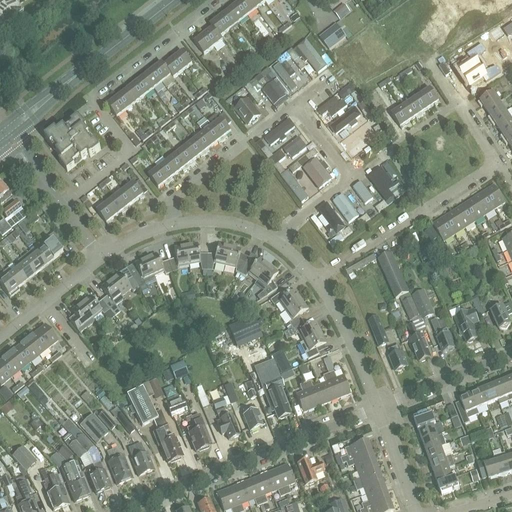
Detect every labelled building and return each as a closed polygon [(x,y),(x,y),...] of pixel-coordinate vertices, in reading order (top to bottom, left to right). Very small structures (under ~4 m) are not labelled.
[(9,0),(0,0),(0,8),(10,1),(9,0)] [(247,17),(256,10),(247,0),(243,0),(241,2),(240,0),(239,0),(236,3),(247,17)] [(247,0),(256,10),(265,3),(262,0),(247,0)] [(436,0),(428,0),(419,7),(424,14),(439,4),(436,0)] [(504,0),(494,0),(486,5),(492,13),(507,3),(504,0)] [(10,1),(0,8),(0,20),(16,8),(10,1)] [(238,24),(247,17),(236,3),(232,6),(233,8),(228,12),(238,24)] [(511,10),(507,3),(492,13),(498,22),(511,11),(511,10)] [(439,4),(424,14),(429,22),(445,12),(439,4)] [(16,8),(0,20),(0,21),(5,29),(22,16),(16,8)] [(347,16),(341,8),(334,14),(340,21),(347,16)] [(229,31),(238,24),(228,12),(223,16),(222,14),(218,17),(229,31)] [(445,12),(429,22),(434,29),(450,19),(445,12)] [(220,38),(229,31),(218,17),(214,20),(215,22),(210,26),(212,29),(220,38)] [(450,19),(434,29),(440,37),(455,27),(450,19)] [(511,24),(503,31),(507,37),(511,35),(511,24)] [(337,26),(320,39),(330,52),(347,39),(337,26)] [(455,27),(440,37),(445,45),(460,35),(455,27)] [(202,34),(213,49),(223,41),(220,38),(212,29),(208,33),(206,31),(202,34)] [(374,30),(359,40),(364,48),(379,38),(374,30)] [(204,56),(213,49),(202,34),(198,37),(199,39),(194,43),(204,56)] [(489,34),(483,39),(489,49),(496,44),(489,34)] [(460,35),(445,45),(450,53),(466,43),(460,35)] [(379,38),(364,48),(369,56),(384,46),(379,38)] [(296,49),(315,75),(325,68),(306,42),(296,49)] [(470,60),(457,69),(464,78),(480,67),(477,61),(486,52),(482,45),(467,55),(470,60)] [(384,46),(369,56),(374,63),(389,53),(384,46)] [(287,54),(294,63),(299,59),(292,50),(287,54)] [(175,55),(171,58),(183,72),(192,65),(182,53),(177,57),(175,55)] [(389,53),(374,63),(379,71),(394,61),(389,53)] [(173,80),(183,72),(171,58),(167,61),(169,63),(164,67),(171,77),(173,80)] [(306,68),(299,59),(294,63),(301,72),(302,71),(303,70),(306,68)] [(394,61),(379,71),(384,79),(399,68),(394,61)] [(155,66),(151,69),(162,84),(171,77),(164,67),(162,64),(156,68),(155,66)] [(296,90),(277,65),(271,70),(289,95),(296,90)] [(480,67),(464,78),(470,87),(483,79),(486,84),(501,74),(496,68),(484,72),(480,67)] [(153,91),(162,84),(151,69),(147,72),(148,74),(143,78),(153,91)] [(133,83),(144,98),(153,91),(143,78),(138,82),(137,80),(133,83)] [(273,80),(259,92),(273,108),(286,96),(273,80)] [(135,105),(144,98),(133,83),(129,86),(130,88),(125,92),(135,105)] [(244,88),(251,97),(258,106),(263,102),(256,93),(249,84),(244,88)] [(344,101),(351,96),(356,93),(352,86),(339,96),(344,101)] [(430,90),(420,96),(429,109),(434,106),(436,108),(440,105),(430,90)] [(126,112),(135,105),(125,92),(120,96),(119,94),(115,97),(126,112)] [(356,93),(351,96),(357,105),(362,102),(356,93)] [(487,112),(500,103),(493,93),(478,104),(481,108),(483,107),(487,112)] [(411,103),(421,118),(425,115),(424,113),(429,109),(420,96),(411,103)] [(117,119),(126,112),(115,97),(111,100),(112,102),(107,106),(117,119)] [(324,124),(343,110),(334,99),(316,114),(324,124)] [(257,119),(260,117),(248,101),(236,110),(248,126),(251,124),(253,125),(258,121),(257,119)] [(411,103),(401,109),(410,122),(415,119),(417,121),(421,118),(411,103)] [(506,113),(500,103),(487,112),(490,117),(488,119),(491,123),(506,113)] [(367,109),(362,113),(368,122),(373,119),(367,109)] [(410,122),(401,109),(391,115),(402,131),(406,128),(405,126),(410,122)] [(496,126),(499,131),(511,122),(511,121),(506,113),(491,123),(493,127),(496,126)] [(221,120),(212,128),(223,142),(227,139),(226,137),(231,133),(227,127),(231,123),(224,114),(219,118),(221,120)] [(336,139),(359,123),(353,114),(330,130),(336,139)] [(59,163),(67,173),(88,156),(90,159),(101,151),(84,130),(86,128),(78,117),(71,123),(73,125),(66,131),(64,129),(57,134),(55,132),(45,140),(51,147),(53,145),(59,152),(56,154),(62,161),(59,163)] [(511,136),(511,122),(499,131),(503,136),(500,138),(503,142),(511,136)] [(288,123),(263,140),(271,153),(296,136),(288,123)] [(373,130),(379,139),(384,136),(378,127),(373,130)] [(203,135),(213,147),(218,143),(219,145),(223,142),(212,128),(203,135)] [(128,137),(136,148),(141,144),(133,134),(128,137)] [(203,135),(194,142),(205,156),(209,153),(208,151),(213,147),(203,135)] [(508,145),(511,150),(511,149),(511,136),(503,142),(506,146),(508,145)] [(350,160),(366,147),(358,137),(343,149),(350,160)] [(297,140),(275,158),(282,168),(305,150),(297,140)] [(205,156),(194,142),(185,149),(195,161),(200,157),(201,159),(205,156)] [(261,151),(268,160),(273,157),(272,156),(266,148),(261,151)] [(185,149),(176,156),(187,170),(191,167),(190,165),(195,161),(185,149)] [(318,155),(314,150),(305,157),(309,162),(318,155)] [(167,163),(177,175),(182,171),(183,173),(187,170),(176,156),(173,152),(165,158),(167,161),(166,161),(167,163)] [(319,192),(331,182),(314,162),(303,171),(319,192)] [(167,163),(158,170),(169,184),(173,181),(172,179),(177,175),(167,163)] [(298,163),(289,170),(293,175),(301,168),(298,163)] [(273,167),(280,176),(285,173),(278,164),(273,167)] [(380,173),(390,185),(396,181),(386,168),(380,173)] [(165,187),(169,184),(158,170),(149,177),(158,189),(164,185),(165,187)] [(286,173),(279,179),(301,205),(308,200),(286,173)] [(0,206),(0,207),(6,202),(2,197),(8,192),(7,191),(8,190),(5,186),(4,187),(0,182),(0,206)] [(133,184),(124,191),(134,203),(139,200),(140,202),(145,198),(133,184)] [(351,192),(367,213),(377,205),(361,185),(351,192)] [(484,194),(494,211),(505,204),(494,186),(487,191),(487,192),(484,194)] [(405,194),(402,189),(393,196),(396,201),(405,194)] [(124,191),(115,198),(126,213),(131,209),(129,207),(134,203),(124,191)] [(494,211),(484,194),(481,196),(480,195),(473,200),(484,217),(494,211)] [(342,196),(332,204),(348,225),(358,218),(342,196)] [(115,198),(106,205),(116,217),(121,214),(122,216),(126,213),(115,198)] [(464,207),(474,224),(484,217),(473,200),(466,204),(467,205),(464,207)] [(375,209),(379,214),(388,207),(384,202),(375,209)] [(2,213),(7,220),(21,209),(16,203),(2,213)] [(116,217),(106,205),(97,212),(108,227),(113,223),(111,221),(116,217)] [(316,212),(335,237),(345,230),(326,205),(316,212)] [(453,212),(464,230),(474,224),(464,207),(460,209),(460,208),(453,212)] [(454,236),(464,230),(453,212),(446,217),(447,218),(444,220),(454,236)] [(33,213),(22,222),(28,228),(39,220),(33,213)] [(361,227),(370,220),(366,215),(357,222),(361,227)] [(443,243),(454,236),(444,220),(440,222),(439,221),(432,226),(443,243)] [(0,223),(0,236),(2,238),(11,231),(3,221),(0,223)] [(22,222),(18,226),(25,235),(30,231),(28,228),(22,222)] [(343,240),(352,233),(349,228),(340,235),(343,240)] [(432,228),(424,233),(431,244),(439,238),(432,228)] [(53,242),(52,241),(48,236),(39,243),(53,261),(62,254),(59,250),(64,246),(58,238),(53,242)] [(336,239),(332,242),(328,244),(332,249),(344,241),(343,240),(340,236),(336,239)] [(511,236),(502,241),(507,252),(511,250),(511,236)] [(30,251),(31,251),(44,268),(53,261),(39,243),(30,251)] [(201,271),(207,271),(207,255),(199,255),(197,244),(185,246),(189,266),(200,264),(201,271)] [(225,267),(229,247),(218,245),(215,255),(207,255),(207,271),(207,277),(211,277),(212,271),(213,264),(225,267)] [(177,268),(189,266),(185,246),(174,248),(175,259),(168,261),(172,273),(178,271),(177,268)] [(405,252),(402,246),(391,251),(394,257),(405,252)] [(235,273),(240,275),(246,264),(238,260),(241,250),(229,247),(225,267),(236,269),(235,273)] [(22,259),(35,275),(44,268),(31,251),(22,259)] [(165,275),(172,273),(168,261),(160,264),(156,254),(145,259),(153,277),(164,272),(165,275)] [(373,255),(345,271),(348,276),(349,276),(351,281),(356,278),(353,273),(376,261),(373,255)] [(391,255),(378,261),(396,300),(408,294),(391,255)] [(16,270),(26,282),(35,275),(22,259),(17,262),(20,266),(16,270)] [(153,277),(145,259),(134,264),(139,274),(132,278),(139,289),(143,295),(150,291),(147,286),(156,283),(153,277)] [(247,275),(256,282),(269,266),(259,259),(253,267),(246,264),(240,275),(245,277),(247,275)] [(3,272),(19,292),(17,289),(26,282),(16,270),(12,265),(8,268),(8,269),(3,272)] [(278,273),(269,266),(256,282),(254,285),(263,292),(257,297),(260,301),(267,296),(267,297),(277,289),(272,281),(278,273)] [(19,292),(3,272),(0,275),(0,277),(2,280),(0,282),(0,286),(10,299),(19,292)] [(119,273),(110,281),(122,297),(131,290),(133,292),(139,289),(132,278),(125,282),(119,273)] [(124,300),(122,297),(110,281),(100,288),(107,296),(101,301),(114,316),(119,312),(115,307),(124,300)] [(278,303),(285,312),(301,300),(294,291),(284,298),(280,293),(270,301),(273,306),(278,303)] [(426,292),(414,297),(424,322),(436,317),(426,292)] [(182,302),(189,300),(187,293),(180,295),(182,302)] [(113,316),(114,316),(101,301),(96,305),(89,297),(80,304),(92,320),(102,313),(107,320),(111,320),(115,317),(113,316)] [(478,299),(472,301),(479,318),(485,315),(478,299)] [(242,312),(250,307),(251,307),(242,300),(237,307),(242,312)] [(308,310),(301,300),(285,312),(291,321),(289,323),(291,328),(302,322),(299,316),(308,310)] [(411,300),(402,304),(410,322),(419,318),(411,300)] [(95,322),(92,320),(80,304),(71,311),(76,318),(70,323),(79,335),(86,330),(95,322)] [(511,326),(507,317),(511,314),(511,307),(510,304),(497,310),(494,304),(489,307),(491,312),(491,313),(499,331),(501,330),(506,331),(509,327),(511,326)] [(478,326),(472,312),(456,318),(461,331),(460,333),(460,336),(461,338),(464,338),(467,344),(478,340),(473,328),(478,326)] [(252,318),(250,319),(229,329),(237,347),(260,336),(252,318)] [(368,322),(372,332),(379,349),(391,344),(380,318),(368,322)] [(298,332),(303,343),(321,334),(315,323),(306,328),(302,322),(291,328),(295,334),(298,332)] [(439,328),(433,330),(437,340),(436,340),(439,347),(440,346),(443,354),(449,352),(450,352),(453,351),(453,350),(454,349),(448,335),(443,322),(437,324),(439,328)] [(39,332),(36,334),(48,349),(58,342),(45,325),(38,331),(39,332)] [(408,328),(411,337),(417,335),(413,326),(408,328)] [(38,357),(48,349),(36,334),(33,337),(32,336),(26,340),(38,357)] [(321,334),(303,343),(300,344),(305,355),(308,360),(319,355),(316,349),(326,344),(321,334)] [(422,362),(423,363),(426,362),(426,361),(430,359),(427,351),(428,351),(422,337),(408,343),(411,351),(413,350),(419,364),(422,362)] [(29,364),(38,357),(26,340),(19,345),(20,347),(17,349),(29,364)] [(402,372),(403,370),(407,368),(404,360),(405,360),(403,353),(401,354),(398,347),(388,351),(391,358),(389,358),(395,373),(397,372),(399,373),(402,372)] [(20,372),(29,364),(17,349),(14,351),(13,350),(7,355),(20,372)] [(20,372),(7,355),(0,360),(1,361),(0,362),(0,366),(10,379),(20,372)] [(277,365),(281,373),(287,370),(283,362),(277,365)] [(325,365),(328,374),(333,372),(332,369),(334,369),(331,362),(325,365)] [(170,369),(176,382),(189,377),(184,363),(170,369)] [(10,379),(0,366),(0,386),(0,387),(10,379)] [(271,371),(257,376),(272,412),(274,411),(278,420),(280,419),(281,420),(284,419),(284,418),(290,415),(287,409),(288,408),(281,389),(283,388),(276,369),(271,371)] [(170,371),(163,374),(167,383),(174,380),(170,371)] [(328,374),(338,400),(350,395),(343,376),(336,379),(333,372),(328,374)] [(326,404),(338,400),(328,374),(323,376),(325,383),(319,386),(326,404)] [(511,400),(511,377),(502,382),(510,402),(511,400)] [(161,391),(157,380),(143,386),(148,399),(154,397),(152,394),(161,391)] [(310,381),(305,384),(315,409),(326,404),(319,386),(313,388),(310,381)] [(488,388),(481,390),(487,406),(498,401),(491,386),(492,386),(490,382),(487,384),(488,388)] [(499,406),(510,402),(502,382),(492,386),(491,386),(498,401),(499,406)] [(244,386),(250,402),(256,399),(255,396),(256,396),(251,383),(244,386)] [(38,401),(44,396),(34,384),(27,390),(38,401)] [(303,414),(315,409),(305,384),(299,386),(302,393),(295,395),(303,414)] [(5,388),(0,392),(5,400),(11,395),(5,388)] [(126,397),(142,426),(153,421),(157,433),(158,436),(164,433),(155,413),(154,414),(142,389),(126,397)] [(481,390),(470,395),(476,410),(487,406),(481,390)] [(478,415),(476,410),(470,395),(459,399),(461,403),(455,405),(464,426),(469,424),(467,420),(478,415)] [(44,396),(38,401),(42,406),(48,401),(44,396)] [(182,400),(165,406),(171,420),(187,413),(182,400)] [(211,403),(217,417),(225,414),(222,409),(225,408),(222,400),(211,403)] [(9,402),(0,409),(5,416),(14,408),(9,402)] [(447,408),(452,420),(457,418),(452,406),(447,408)] [(246,423),(250,432),(262,427),(259,420),(261,420),(257,411),(256,412),(254,407),(242,412),(244,416),(243,417),(244,418),(243,419),(245,424),(246,423)] [(116,426),(104,411),(97,417),(110,432),(116,426)] [(155,413),(164,433),(168,431),(166,425),(165,425),(160,411),(155,413)] [(85,421),(102,439),(109,433),(92,414),(85,421)] [(418,432),(433,426),(436,426),(431,414),(414,421),(418,432)] [(504,416),(508,427),(511,426),(507,414),(503,415),(504,416)] [(136,431),(123,415),(117,420),(129,436),(136,431)] [(192,421),(194,427),(203,450),(211,447),(204,429),(203,429),(202,427),(204,426),(200,415),(190,418),(192,421)] [(231,416),(219,421),(216,422),(218,427),(221,436),(225,434),(228,441),(239,436),(231,416)] [(508,427),(504,416),(497,419),(501,430),(508,427)] [(36,431),(42,425),(36,418),(30,424),(36,431)] [(96,444),(102,439),(85,421),(80,426),(96,444)] [(433,426),(418,432),(422,442),(437,437),(442,435),(445,434),(441,424),(436,426),(433,426)] [(203,450),(194,427),(187,430),(189,435),(195,453),(203,450)] [(81,436),(74,428),(69,433),(76,441),(81,436)] [(167,464),(175,461),(165,438),(164,433),(158,436),(157,433),(152,435),(158,450),(161,448),(167,464)] [(93,447),(83,435),(81,436),(76,441),(86,453),(93,447)] [(173,435),(165,438),(175,461),(183,458),(176,441),(175,441),(173,435)] [(437,437),(422,442),(426,453),(441,448),(446,446),(442,435),(437,437)] [(86,453),(75,441),(71,436),(64,443),(68,447),(79,459),(86,453)] [(342,465),(345,463),(371,454),(367,441),(344,450),(347,456),(340,459),(342,465)] [(140,445),(134,448),(137,452),(146,474),(154,471),(147,454),(145,455),(143,450),(142,450),(140,445)] [(441,448),(426,453),(430,464),(445,458),(451,456),(453,455),(449,445),(446,446),(441,448)] [(12,457),(26,472),(36,463),(22,448),(12,457)] [(66,463),(73,456),(65,448),(58,454),(66,463)] [(112,450),(125,483),(132,480),(126,463),(125,463),(123,458),(121,459),(116,448),(112,450)] [(138,477),(146,474),(137,452),(134,448),(128,450),(130,455),(132,460),(131,461),(138,477)] [(125,483),(112,450),(107,452),(111,463),(109,463),(111,469),(110,469),(117,486),(125,483)] [(65,463),(56,454),(50,460),(59,470),(65,463)] [(375,465),(371,454),(345,463),(347,468),(354,466),(357,472),(375,465)] [(493,457),(494,462),(499,478),(510,474),(505,459),(504,454),(493,457)] [(445,458),(430,464),(434,475),(449,469),(455,467),(451,456),(445,458)] [(311,468),(308,462),(303,464),(302,463),(298,465),(298,466),(297,466),(305,486),(308,485),(309,486),(313,484),(313,483),(316,482),(314,476),(323,473),(319,465),(311,468)] [(489,481),(499,478),(494,462),(484,465),(482,462),(476,464),(481,481),(488,479),(489,481)] [(93,465),(94,469),(103,491),(111,488),(104,472),(103,472),(100,463),(93,465)] [(77,464),(69,467),(73,478),(82,500),(90,497),(83,480),(77,464)] [(95,495),(103,491),(94,469),(93,465),(86,468),(88,472),(90,478),(89,478),(95,495)] [(354,487),(380,477),(375,465),(357,472),(359,479),(352,481),(354,487)] [(287,466),(275,470),(285,496),(291,494),(288,487),(295,484),(287,466)] [(82,500),(73,478),(69,467),(61,470),(67,487),(74,503),(82,500)] [(434,475),(437,485),(453,479),(449,469),(434,475)] [(280,498),(285,496),(275,470),(263,475),(271,494),(277,491),(280,498)] [(53,511),(61,509),(49,480),(46,471),(41,472),(46,485),(43,485),(47,495),(46,495),(53,511)] [(476,472),(470,474),(473,484),(479,482),(478,478),(476,472)] [(263,475),(252,480),(262,505),(267,503),(265,496),(271,494),(263,475)] [(8,476),(2,478),(6,488),(12,485),(8,476)] [(69,506),(62,489),(57,477),(49,480),(61,509),(69,506)] [(380,477),(354,487),(356,492),(363,490),(365,496),(384,489),(380,477)] [(453,479),(437,485),(442,497),(459,490),(455,479),(453,479)] [(252,480),(240,485),(247,503),(254,501),(257,507),(262,505),(252,480)] [(19,489),(23,498),(28,511),(37,511),(33,501),(32,501),(25,484),(18,487),(19,489)] [(240,485),(228,489),(237,511),(243,511),(241,506),(247,503),(240,485)] [(329,493),(327,488),(321,490),(323,496),(329,493)] [(18,511),(28,511),(23,498),(19,489),(15,491),(17,498),(15,499),(18,507),(17,507),(18,511)] [(237,511),(228,489),(216,494),(223,511),(225,511),(230,510),(231,511),(237,511)] [(384,489),(365,496),(368,502),(361,505),(363,510),(388,500),(384,489)] [(0,501),(0,509),(1,511),(10,511),(10,510),(9,511),(2,494),(0,494),(0,496),(2,500),(0,501)] [(362,510),(359,511),(392,511),(388,500),(363,510),(362,510)] [(201,505),(198,506),(200,511),(212,511),(209,502),(206,503),(205,502),(201,503),(201,505)] [(346,511),(343,502),(330,506),(331,511),(346,511)]
